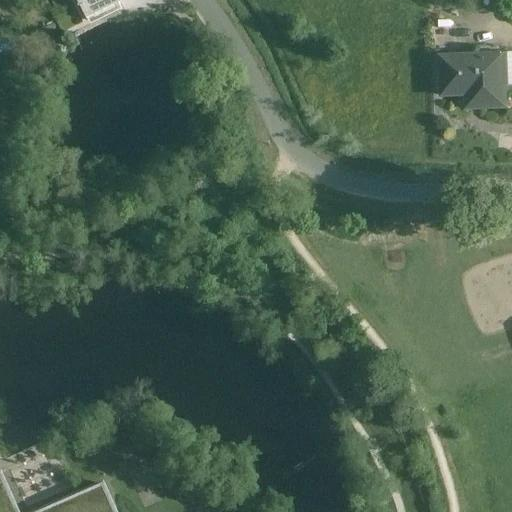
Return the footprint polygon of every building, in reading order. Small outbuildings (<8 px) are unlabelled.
[(78,0),(88,20),(120,4),(117,0),(78,0)] [(480,57),(440,59),(442,97),(479,95),(480,109),(505,108),(504,87),(502,56),(501,56),(501,48),(480,49),(480,57)] [(511,50),(503,51),(503,48),(501,48),(501,56),(502,56),(504,87),(511,86),(511,50)] [(17,56),(1,59),(5,77),(21,74),(17,56)] [(133,475),(144,504),(159,499),(148,470),(133,475)] [(17,511),(1,475),(0,475),(0,511),(114,511),(102,485),(41,511),(17,511)]
